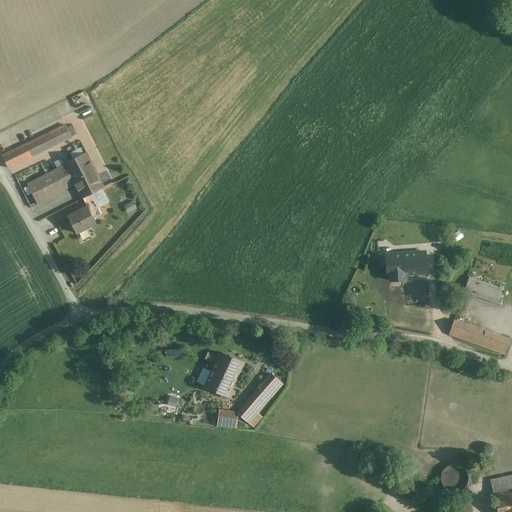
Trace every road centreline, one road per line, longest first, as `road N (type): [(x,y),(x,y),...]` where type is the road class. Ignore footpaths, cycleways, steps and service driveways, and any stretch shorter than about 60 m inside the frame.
road 1 (unclassified): [(80,318),(158,307),(434,343),(511,368)]
road 2 (unclassified): [(80,318),(0,170)]
